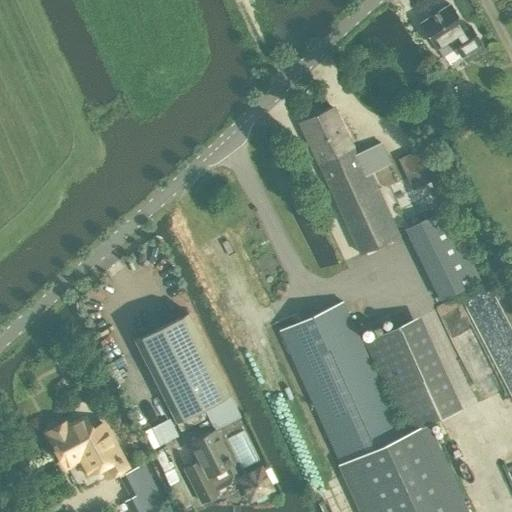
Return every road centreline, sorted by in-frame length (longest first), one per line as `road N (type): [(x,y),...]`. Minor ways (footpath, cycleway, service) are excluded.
road 1 (unclassified): [(0,346),(378,0)]
road 2 (track): [(398,260),(480,424),(511,417)]
